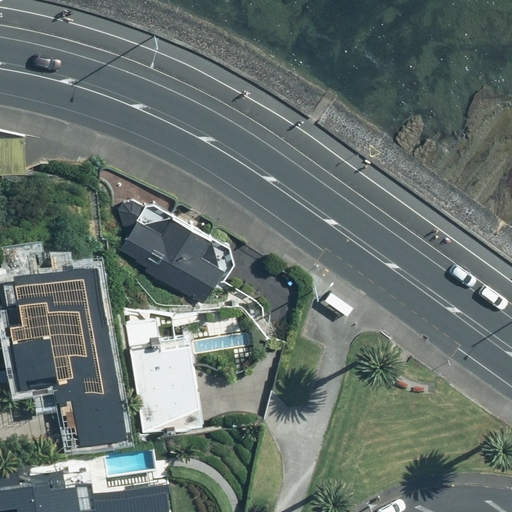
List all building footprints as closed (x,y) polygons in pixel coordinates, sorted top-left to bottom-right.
[(0,173),(23,174),(25,133),(0,131),(0,173)] [(146,270),(201,302),(222,266),(200,253),(210,235),(171,212),(160,231),(139,219),(122,248),(149,264),(146,270)] [(0,383),(67,372),(79,440),(126,432),(101,292),(89,294),(83,260),(3,274),(15,342),(0,344),(0,383)] [(128,319),(143,429),(202,421),(189,331),(161,335),(158,315),(128,319)] [(0,504),(17,502),(18,511),(44,511),(45,511),(44,511),(169,511),(163,469),(64,483),(63,472),(0,481),(0,504)]
